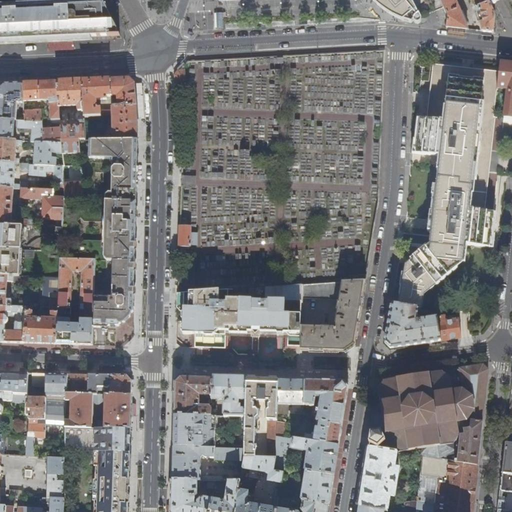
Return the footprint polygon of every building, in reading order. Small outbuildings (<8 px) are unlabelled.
[(231,0),(231,15),(271,17),(271,0),(231,0)] [(375,0),(377,2),(385,9),(390,12),(395,15),(398,17),(404,20),(410,22),(415,23),(416,23),(419,23),(421,22),(421,21),(422,19),(422,18),(421,17),(435,12),(430,0),(375,0)] [(439,0),(447,17),(446,27),(468,29),(466,26),(468,25),(462,10),(460,11),(454,0),(471,0),(475,8),(482,31),(493,32),(495,15),(489,2),(487,0),(439,0)] [(96,27),(115,26),(105,5),(82,6),(82,2),(4,5),(4,8),(0,8),(0,39),(10,40),(97,36),(96,27)] [(215,27),(223,27),(222,14),(215,14),(215,27)] [(115,26),(96,27),(97,36),(120,35),(115,26)] [(511,64),(509,64),(501,63),(500,73),(498,89),(500,89),(501,83),(509,83),(508,90),(511,94),(511,99),(511,98),(511,64)] [(180,90),(187,89),(185,65),(177,75),(177,87),(180,90)] [(408,266),(402,306),(421,309),(424,290),(429,291),(429,286),(434,286),(435,281),(441,281),(441,276),(445,277),(446,277),(447,272),(452,272),(453,267),(458,268),(459,262),(461,262),(463,245),(490,248),(494,213),(483,212),(494,117),(495,117),(497,95),(498,89),(500,73),(436,67),(430,120),(421,119),(417,154),(444,157),(442,171),(440,171),(431,244),(433,246),(408,266)] [(136,83),(130,78),(120,78),(97,79),(84,80),(85,118),(102,116),(102,115),(113,115),(114,116),(114,131),(111,131),(111,139),(139,139),(138,122),(138,118),(137,101),(136,83)] [(70,81),(58,81),(60,106),(79,106),(80,111),(77,115),(77,119),(81,121),(81,127),(62,128),(63,143),(64,153),(64,154),(81,153),(81,139),(86,139),(85,118),(84,80),(70,81)] [(49,82),(41,82),(42,100),(50,100),(52,119),(61,119),(60,106),(58,81),(49,82)] [(32,83),(24,83),(25,102),(42,100),(41,82),(32,83)] [(0,119),(26,121),(25,111),(25,102),(24,83),(12,84),(5,84),(0,88),(0,119)] [(40,111),(25,111),(26,121),(43,123),(42,108),(40,108),(40,111)] [(0,139),(14,141),(15,128),(33,130),(33,142),(37,142),(45,142),(44,129),(43,123),(26,121),(0,119),(0,139)] [(62,128),(44,129),(45,142),(63,143),(62,128)] [(0,162),(17,163),(20,163),(20,159),(17,159),(18,145),(23,146),(23,141),(14,141),(0,139),(0,162)] [(138,146),(139,139),(111,139),(86,139),(81,139),(81,153),(81,154),(87,154),(138,154),(138,146)] [(63,143),(45,142),(37,142),(36,164),(48,165),(57,165),(57,158),(55,158),(52,158),(52,153),(64,153),(63,143)] [(138,154),(87,154),(81,154),(82,169),(88,169),(138,169),(138,167),(137,166),(136,165),(135,165),(135,159),(136,156),(138,156),(138,154)] [(0,187),(15,188),(22,188),(29,189),(29,182),(22,181),(22,184),(15,184),(17,163),(0,162),(0,187)] [(36,164),(31,164),(30,171),(30,175),(47,176),(48,165),(36,164)] [(64,166),(58,165),(59,190),(66,190),(66,184),(64,166)] [(137,184),(133,184),(133,177),(137,177),(138,169),(88,169),(82,169),(83,182),(84,197),(137,199),(137,187),(137,184)] [(184,175),(182,175),(182,177),(182,185),(182,187),(184,187),(195,187),(196,185),(196,178),(195,177),(184,176),(184,175)] [(83,182),(66,184),(66,190),(66,199),(84,197),(83,182)] [(0,224),(28,226),(36,226),(36,220),(18,220),(18,222),(13,222),(15,188),(0,187),(0,224)] [(55,190),(29,189),(22,188),(22,199),(44,200),(43,219),(64,220),(65,199),(65,197),(54,197),(55,190)] [(137,209),(137,199),(84,197),(66,199),(65,199),(64,220),(63,227),(46,226),(46,235),(63,236),(63,238),(54,238),(54,250),(62,251),(62,259),(94,260),(94,328),(100,328),(103,326),(114,327),(119,327),(134,312),(134,305),(132,302),(131,302),(131,294),(132,294),(134,291),(135,272),(136,248),(136,243),(134,239),(134,236),(136,233),(136,229),(135,226),(135,220),(132,220),(132,216),(132,210),(137,209)] [(186,221),(181,221),(180,249),(190,249),(190,247),(191,247),(192,246),(192,245),(197,245),(197,234),(191,233),(191,226),(186,226),(186,221)] [(0,248),(21,249),(22,242),(27,242),(28,226),(0,224),(0,248)] [(0,275),(15,276),(20,276),(20,268),(22,268),(23,258),(21,258),(22,249),(21,249),(0,248),(0,275)] [(62,259),(60,278),(57,344),(76,344),(93,345),(94,328),(94,260),(62,259)] [(0,305),(12,306),(13,300),(7,300),(8,282),(14,282),(15,276),(0,275),(0,305)] [(52,312),(52,318),(33,318),(33,306),(27,306),(27,307),(24,343),(43,343),(57,344),(60,278),(39,277),(38,307),(50,308),(50,309),(52,312)] [(362,305),(366,281),(350,282),(346,282),(343,352),(345,352),(355,345),(357,331),(362,305)] [(336,352),(343,352),(346,282),(342,282),(339,302),(338,302),(337,309),(338,310),(335,327),(330,327),(329,326),(322,326),(322,327),(302,326),(301,351),(312,351),(336,352)] [(284,350),(301,351),(302,326),(304,285),(191,293),(191,302),(201,303),(201,309),(178,308),(178,322),(184,322),(184,331),(184,334),(185,334),(189,335),(189,348),(202,348),(231,349),(231,332),(235,332),(247,332),(247,329),(262,329),(277,330),(284,330),(284,350)] [(179,294),(178,308),(201,309),(201,303),(191,302),(191,293),(179,294)] [(0,342),(1,342),(24,343),(27,307),(12,306),(0,305),(0,342)] [(391,349),(441,341),(438,317),(416,321),(417,317),(418,317),(419,316),(417,316),(418,312),(423,313),(422,314),(429,315),(437,314),(437,313),(437,312),(421,309),(402,306),(392,305),(389,326),(386,344),(391,349)] [(453,339),(461,338),(458,317),(455,318),(456,320),(454,320),(452,315),(442,317),(441,312),(437,313),(437,314),(438,317),(441,341),(453,339)] [(370,444),(369,448),(380,450),(389,451),(399,453),(407,452),(420,450),(421,456),(423,456),(442,460),(450,461),(456,462),(478,465),(483,422),(486,392),(489,370),(483,365),(457,369),(441,372),(429,374),(395,379),(384,381),(379,389),(381,402),(374,403),(370,408),(368,414),(369,419),(371,425),(374,429),(379,433),(371,434),(370,444)] [(0,392),(6,393),(6,388),(2,388),(2,380),(9,381),(9,393),(14,394),(28,395),(29,373),(5,373),(0,372),(0,392)] [(38,374),(33,374),(33,387),(47,387),(47,374),(38,374)] [(58,374),(47,374),(47,387),(47,395),(54,396),(54,406),(47,406),(46,419),(46,424),(66,425),(66,420),(66,400),(67,394),(68,394),(68,374),(58,374)] [(79,375),(68,374),(68,394),(77,394),(77,387),(89,387),(89,375),(79,375)] [(99,375),(89,375),(89,387),(88,394),(98,394),(98,390),(103,390),(103,388),(104,387),(109,388),(110,386),(111,386),(111,392),(108,392),(108,395),(132,395),(132,388),(132,381),(127,376),(118,376),(99,375)] [(176,400),(175,414),(211,416),(212,410),(212,407),(210,406),(199,406),(200,401),(202,401),(202,398),(200,398),(200,395),(212,396),(213,378),(195,378),(182,378),(176,383),(176,400)] [(230,379),(213,378),(212,396),(212,399),(221,400),(224,398),(226,398),(227,400),(225,402),(225,416),(242,416),(246,416),(247,409),(242,409),(242,405),(240,405),(240,401),(247,401),(247,379),(230,379)] [(277,421),(278,404),(279,380),(262,380),(247,379),(247,401),(247,409),(246,416),(246,421),(245,449),(245,457),(256,457),(258,420),(260,417),(260,413),(258,410),(256,410),(256,407),(253,405),(253,401),(258,401),(258,402),(266,402),(267,401),(271,402),(271,404),(269,405),(269,408),(267,410),(267,419),(269,421),(270,421),(268,457),(276,458),(277,436),(277,421)] [(278,404),(305,405),(305,381),(291,380),(279,380),(278,404)] [(323,381),(305,381),(305,405),(315,406),(317,398),(320,398),(321,399),(320,404),(320,405),(317,422),(320,422),(319,428),(316,428),(315,433),(311,436),(306,435),(305,441),(339,446),(344,415),(348,388),(343,382),(323,381)] [(0,413),(2,413),(4,411),(4,407),(1,405),(0,405),(0,398),(4,399),(4,401),(14,401),(14,394),(9,393),(6,393),(0,392),(0,413)] [(131,414),(132,395),(108,395),(98,394),(88,394),(77,394),(68,394),(67,394),(66,400),(71,400),(71,420),(66,420),(66,425),(66,427),(93,428),(93,400),(96,404),(101,404),(105,400),(106,400),(105,421),(105,428),(131,429),(131,414)] [(47,398),(28,398),(28,402),(27,415),(30,415),(30,431),(36,432),(36,437),(46,438),(46,424),(39,424),(39,419),(46,419),(47,406),(47,398)] [(174,442),(174,448),(224,449),(225,436),(220,436),(220,429),(219,429),(219,416),(217,416),(211,416),(175,414),(175,425),(174,434),(177,434),(177,439),(174,439),(174,442)] [(285,422),(277,421),(277,436),(285,438),(285,422)] [(131,430),(131,429),(105,428),(94,428),(93,428),(66,427),(65,451),(95,451),(100,452),(130,452),(130,444),(128,444),(128,441),(129,436),(130,436),(130,435),(129,435),(129,430),(131,430)] [(34,457),(36,437),(28,436),(27,456),(34,457)] [(285,438),(277,436),(276,458),(275,466),(284,468),(287,447),(288,446),(286,446),(287,438),(285,438)] [(336,462),(339,446),(305,441),(293,439),(292,447),(292,449),(306,451),(308,450),(313,451),(312,454),(309,453),(306,471),(307,472),(334,476),(336,462)] [(511,442),(506,442),(504,457),(502,473),(511,474),(511,442)] [(174,463),(173,480),(198,481),(201,481),(201,476),(201,458),(203,456),(206,458),(214,458),(245,459),(245,457),(245,449),(224,449),(174,448),(174,463)] [(364,477),(360,507),(385,511),(388,511),(390,498),(387,497),(388,495),(397,497),(402,470),(397,469),(399,453),(389,451),(380,450),(369,448),(364,477)] [(130,465),(130,452),(100,452),(99,472),(129,473),(130,465)] [(27,456),(1,455),(0,454),(0,494),(1,495),(43,498),(64,499),(64,472),(65,464),(65,458),(34,457),(27,456)] [(423,456),(421,474),(440,477),(442,460),(423,456)] [(282,482),(284,472),(274,471),(275,466),(276,458),(268,457),(256,457),(245,457),(245,459),(244,462),(243,468),(266,472),(270,474),(269,480),(282,482)] [(443,511),(450,461),(442,460),(440,477),(436,511),(443,511)] [(472,511),(475,497),(478,465),(456,462),(450,461),(443,511),(472,511)] [(129,489),(129,473),(99,472),(95,472),(93,503),(128,505),(129,489)] [(332,490),(334,476),(307,472),(305,485),(308,485),(308,487),(305,487),(305,488),(302,487),(302,491),(304,491),(302,500),(304,501),(329,505),(332,490)] [(511,511),(511,474),(502,473),(500,489),(500,491),(511,492),(511,511),(498,509),(497,511),(511,511)] [(210,511),(213,499),(202,497),(198,501),(198,500),(197,499),(195,499),(195,497),(196,496),(197,496),(198,495),(198,481),(173,480),(173,498),(172,511),(210,511)] [(207,488),(214,489),(215,481),(208,481),(207,488)] [(235,511),(239,490),(241,481),(228,481),(225,499),(224,499),(222,501),(213,499),(210,511),(235,511)] [(276,511),(277,508),(278,503),(279,497),(281,489),(276,489),(273,508),(251,504),(248,501),(250,492),(239,490),(235,511),(276,511)] [(0,511),(64,511),(65,499),(64,499),(43,498),(43,503),(51,504),(50,511),(45,511),(46,510),(43,510),(43,509),(19,508),(18,511),(14,511),(15,507),(0,506),(0,502),(1,503),(1,495),(0,494),(0,511)] [(290,499),(279,497),(278,503),(289,505),(290,499)] [(328,511),(329,505),(304,501),(302,510),(303,511),(297,511),(277,508),(276,511),(328,511)] [(405,502),(404,511),(416,511),(417,502),(413,501),(405,502)] [(128,511),(128,505),(93,503),(92,511),(128,511)]
